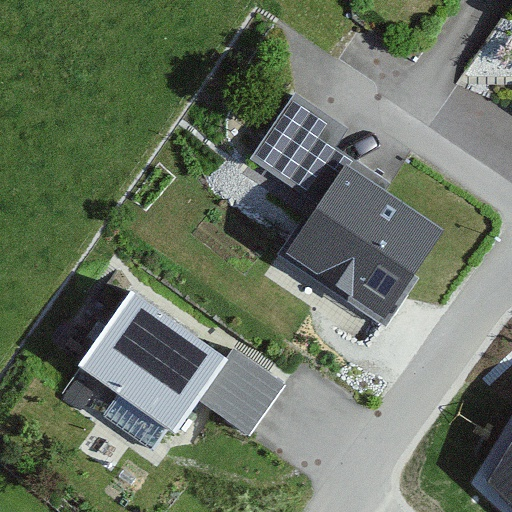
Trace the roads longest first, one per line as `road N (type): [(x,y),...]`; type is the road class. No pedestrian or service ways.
road 1 (residential): [(511,285),(347,511)]
road 2 (residential): [(382,108),(511,215)]
